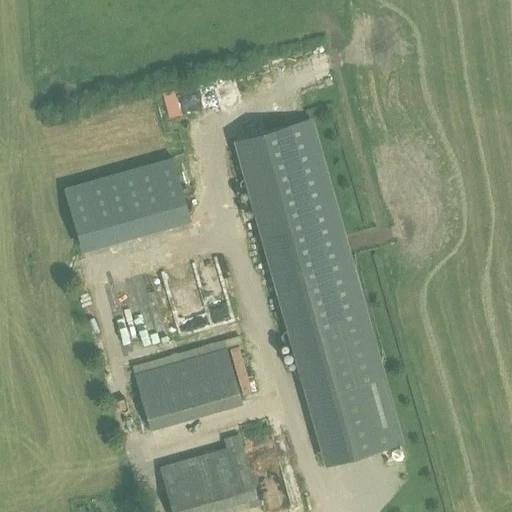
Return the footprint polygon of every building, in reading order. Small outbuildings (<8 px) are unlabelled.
[(324,466),(404,443),(313,120),(233,143),(324,466)] [(221,313),(213,315),(221,341),(229,339),(221,313)] [(247,341),(242,315),(234,317),(239,342),(247,341)] [(150,428),(241,403),(226,349),(135,375),(150,428)] [(159,466),(171,511),(228,511),(259,504),(243,443),(159,466)] [(266,490),(288,489),(286,449),(264,450),(266,490)]
